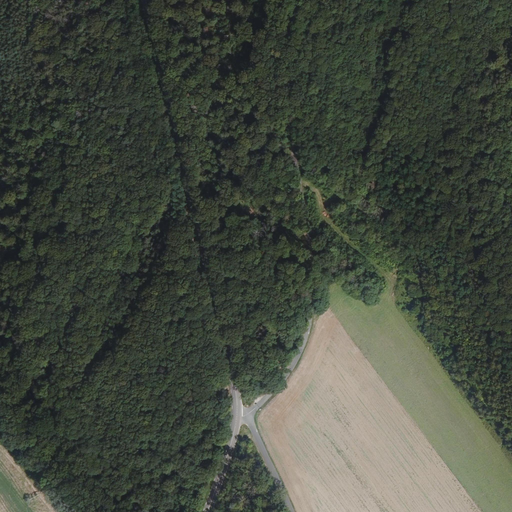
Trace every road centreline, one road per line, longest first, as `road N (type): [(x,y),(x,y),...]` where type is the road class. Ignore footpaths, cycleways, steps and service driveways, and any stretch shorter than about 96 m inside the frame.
road 1 (tertiary): [(267,0),(280,111),(322,295),(286,376),(247,415)]
road 2 (primary): [(234,415),(220,323),(142,0)]
road 3 (track): [(99,511),(78,461),(77,410),(0,339)]
road 4 (track): [(0,132),(189,199)]
